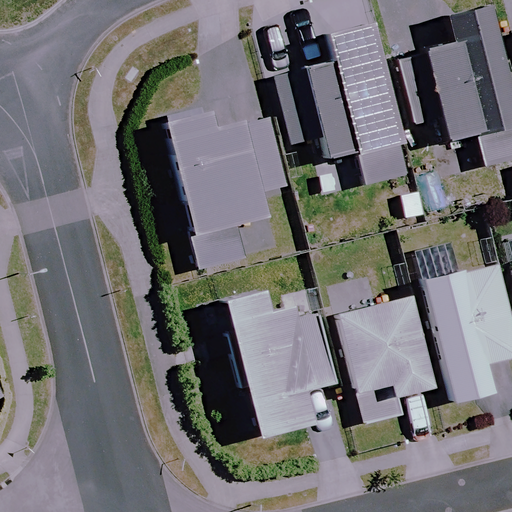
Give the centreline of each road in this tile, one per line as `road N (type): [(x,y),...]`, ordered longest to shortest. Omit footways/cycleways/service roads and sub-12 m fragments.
road 1 (tertiary): [(115,485),(57,225),(33,151),(0,102)]
road 2 (residential): [(0,84),(104,0)]
road 3 (residential): [(390,511),(511,484)]
